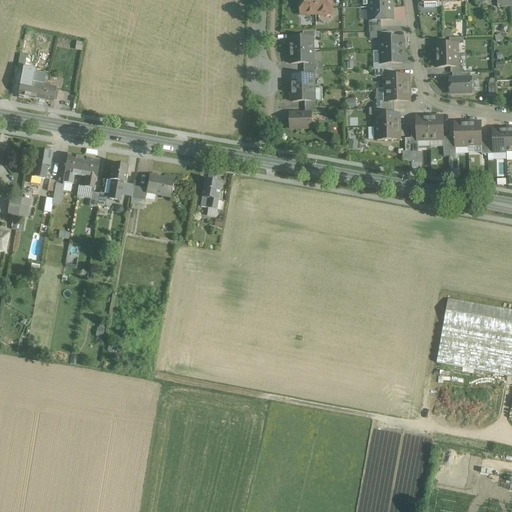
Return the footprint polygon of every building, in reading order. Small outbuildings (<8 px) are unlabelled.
[(300,0),(301,14),(315,14),(314,0),(300,0)] [(332,14),(331,0),(314,0),(315,14),(319,14),(322,16),(326,16),(328,14),(332,14)] [(391,7),(370,8),(370,21),(381,21),(392,20),(391,7)] [(370,21),(369,21),(369,33),(378,33),(381,33),(381,21),(370,21)] [(58,36),(56,47),(67,49),(70,38),(58,36)] [(290,38),(290,51),(312,51),(312,38),(290,38)] [(381,52),(403,51),(403,38),(392,39),(381,39),(381,52)] [(436,45),(437,57),(457,56),(457,45),(450,45),(436,45)] [(290,51),(291,64),(304,64),(313,64),(312,51),(290,51)] [(393,65),(403,64),(403,51),(381,52),(381,65),(393,65)] [(18,66),(24,67),(26,56),(20,55),(18,66)] [(437,57),(437,68),(450,68),(457,67),(457,56),(437,57)] [(28,97),(34,73),(23,71),(18,95),(28,97)] [(28,97),(53,103),(56,88),(43,85),(45,75),(34,73),(28,97)] [(292,89),(313,89),(313,76),(304,76),(291,76),(292,89)] [(408,89),(408,76),(393,77),(386,77),(386,90),(408,89)] [(450,80),(450,94),(471,93),(471,79),(453,80),(450,80)] [(305,102),(314,102),(313,89),(292,89),(292,102),(305,102)] [(408,89),(386,90),(387,103),(394,102),(408,102),(408,89)] [(290,129),(312,128),(311,114),(305,114),(290,115),(290,129)] [(394,114),(376,115),(376,128),(398,127),(398,114),(394,114)] [(417,133),(417,140),(430,140),(429,118),(417,119),(417,133)] [(429,118),(430,140),(443,140),(443,138),(442,118),(429,118)] [(455,147),(468,146),(468,124),(455,125),(455,137),(455,147)] [(468,146),(481,146),(481,141),(481,124),(468,124),(468,146)] [(399,140),(398,127),(376,128),(377,141),(399,140)] [(506,130),(493,131),(493,141),(494,152),(506,152),(506,130)] [(421,153),(418,153),(417,145),(411,145),(411,153),(405,153),(403,153),(403,164),(421,163),(421,153)] [(50,153),(34,150),(29,177),(42,179),(44,168),(47,169),(50,153)] [(83,159),(67,156),(64,173),(65,173),(64,183),(72,185),(74,175),(80,176),(83,159)] [(99,162),(83,159),(80,176),(86,177),(85,187),(93,189),(95,178),(96,179),(99,162)] [(128,167),(112,165),(109,182),(113,182),(110,200),(119,202),(122,184),(125,185),(128,167)] [(176,182),(150,177),(148,190),(147,194),(173,198),(176,182)] [(208,183),(199,182),(194,206),(203,208),(208,183)] [(224,185),(208,183),(203,208),(203,209),(225,213),(226,204),(221,203),(224,185)] [(63,186),(54,185),(52,199),(62,201),(64,191),(63,191),(63,186)] [(148,190),(133,187),(131,198),(146,201),(147,194),(148,190)] [(108,195),(99,193),(99,195),(97,203),(106,205),(108,195)] [(99,195),(92,194),(89,207),(97,208),(97,203),(99,195)] [(21,200),(10,198),(6,215),(18,217),(21,200)] [(28,201),(21,200),(18,217),(25,218),(28,201)] [(511,310),(448,299),(444,325),(511,336),(511,310)] [(511,336),(444,325),(437,363),(511,376),(511,336)]
